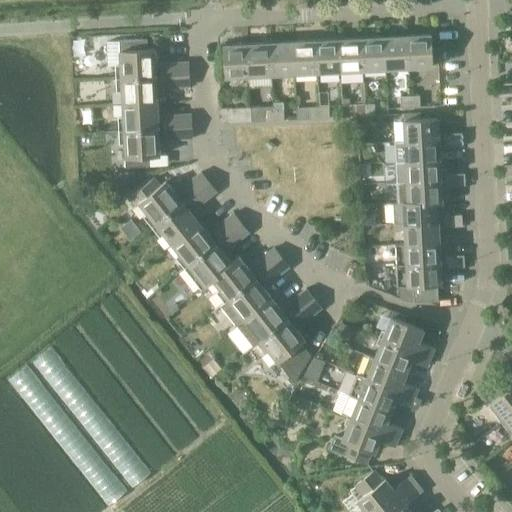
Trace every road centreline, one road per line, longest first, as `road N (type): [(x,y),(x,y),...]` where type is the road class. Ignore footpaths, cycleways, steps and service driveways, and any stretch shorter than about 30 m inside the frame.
road 1 (residential): [(472,331),(305,268),(211,149),(203,17)]
road 2 (residential): [(472,331),(491,281),(476,5)]
road 3 (residential): [(476,5),(203,17)]
road 4 (residential): [(468,511),(433,468),(430,435),(472,331)]
